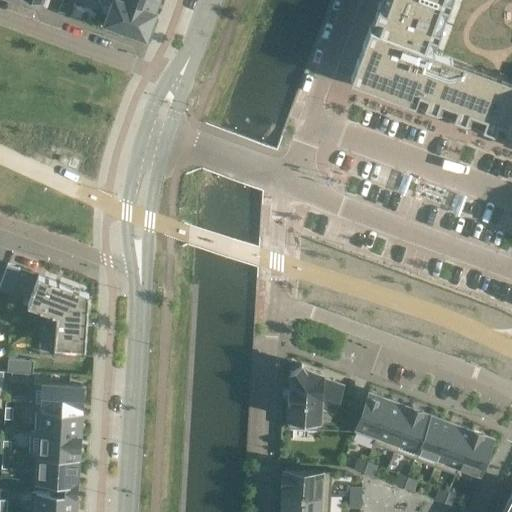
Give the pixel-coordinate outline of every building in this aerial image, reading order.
[(113,0),(106,20),(105,21),(120,26),(129,29),(145,35),(146,35),(154,12),(121,0),(113,0)] [(121,0),(154,12),(155,10),(154,10),(154,9),(157,0),(121,0)] [(511,0),(379,0),(351,78),(511,137),(511,0)] [(0,287),(11,292),(19,268),(7,264),(0,283),(0,287)] [(56,314),(88,293),(38,275),(28,304),(56,314)] [(84,356),(88,293),(56,314),(54,354),(84,356)] [(32,373),(33,360),(8,358),(7,371),(32,373)] [(287,389),(287,400),(289,400),(288,428),(319,429),(320,406),(333,411),(342,385),(322,378),(322,374),(303,367),(302,365),(289,372),(291,375),(290,389),(287,389)] [(81,411),(83,385),(33,382),(32,410),(36,410),(37,409),(81,411)] [(374,439),(389,399),(369,391),(354,431),(374,439)] [(393,451),(410,407),(389,399),(374,439),(372,443),(393,451)] [(414,459),(431,414),(421,411),(422,410),(411,405),(410,407),(393,451),(414,459)] [(12,419),(13,407),(5,407),(4,419),(12,419)] [(80,424),(81,411),(37,409),(36,410),(35,431),(35,432),(80,434),(80,424)] [(434,466),(451,422),(431,414),(414,459),(434,466)] [(457,470),(472,430),(471,429),(451,422),(434,466),(456,474),(457,470)] [(478,477),(492,437),(482,434),(483,432),(472,428),(471,429),(472,430),(457,470),(478,477)] [(79,447),(80,434),(35,432),(35,431),(30,430),(29,455),(34,455),(34,454),(78,457),(79,447)] [(10,455),(11,441),(3,441),(2,455),(10,455)] [(76,483),(78,457),(34,454),(34,455),(32,481),(52,482),(76,483)] [(9,469),(10,455),(2,455),(1,468),(9,469)] [(363,473),(367,461),(358,458),(354,469),(363,473)] [(372,476),(377,465),(367,461),(363,473),(372,476)] [(330,496),(332,471),(284,469),(284,471),(282,471),(282,483),(283,483),(282,493),(330,496)] [(403,487),(408,476),(398,473),(394,484),(403,487)] [(413,491),(417,479),(408,476),(403,487),(413,491)] [(76,483),(52,482),(52,486),(52,492),(32,491),(30,511),(74,511),(76,494),(76,487),(76,483)] [(361,497),(362,487),(350,487),(349,497),(361,497)] [(444,502),(448,491),(439,488),(435,499),(444,502)] [(453,506),(458,495),(448,491),(444,502),(453,506)] [(511,511),(511,491),(501,511),(511,511)] [(329,511),(330,496),(282,493),(281,511),(329,511)] [(361,507),(361,497),(349,497),(349,507),(361,507)]
